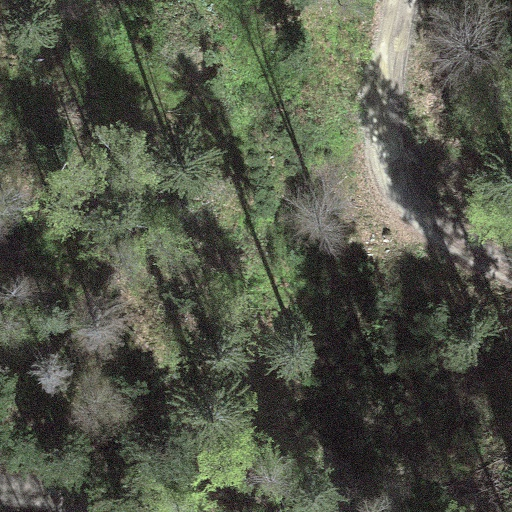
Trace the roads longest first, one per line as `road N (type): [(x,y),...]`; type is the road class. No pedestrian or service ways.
road 1 (track): [(511,269),(413,211),(392,165),(382,112),(403,0)]
road 2 (track): [(0,486),(96,496),(132,511)]
